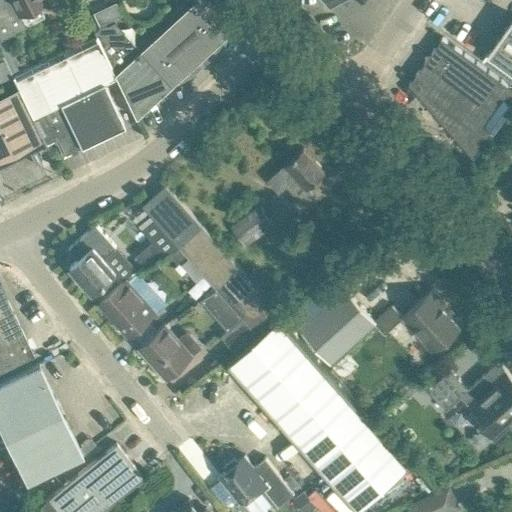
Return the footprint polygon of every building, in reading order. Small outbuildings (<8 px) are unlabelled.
[(5,0),(0,3),(0,36),(0,37),(43,14),(37,4),(44,0),(5,0)] [(212,46),(227,32),(197,0),(190,0),(139,47),(114,19),(93,29),(95,33),(115,74),(135,116),(185,70),(187,70),(189,70),(191,70),(192,69),(193,69),(194,68),(195,67),(195,66),(196,65),(196,64),(196,62),(196,61),(195,60),(202,55),(203,55),(204,55),(206,55),(207,55),(208,55),(209,54),(210,53),(211,52),(212,51),(212,49),(212,47),(212,46)] [(511,18),(489,52),(511,68),(511,18)] [(115,74),(95,33),(12,73),(45,143),(55,138),(63,155),(77,148),(76,145),(80,144),(124,123),(103,80),(115,74)] [(511,103),(511,85),(443,36),(409,82),(474,156),(511,103)] [(0,92),(0,160),(42,140),(16,85),(0,92)] [(268,178),(281,192),(289,185),(303,201),(314,191),(308,185),(325,170),(304,146),(268,178)] [(143,203),(156,218),(144,228),(167,254),(169,251),(171,253),(203,224),(166,182),(143,203)] [(261,200),(232,221),(247,241),(275,220),(261,200)] [(96,222),(69,246),(78,257),(71,264),(94,289),(116,269),(104,256),(116,245),(96,222)] [(203,224),(171,253),(178,261),(188,253),(216,284),(239,264),(203,224)] [(278,307),(239,264),(201,297),(228,327),(221,333),(234,347),(255,328),(278,307)] [(126,277),(100,300),(130,332),(155,310),(126,277)] [(0,282),(0,368),(34,353),(0,282)] [(346,286),(324,306),(317,299),(295,318),(302,326),(301,327),(331,361),(375,321),(376,320),(375,319),(346,286)] [(433,287),(403,314),(404,316),(403,316),(416,331),(420,327),(437,346),(460,325),(443,306),(447,303),(433,287)] [(376,320),(375,321),(385,332),(403,316),(404,316),(403,314),(393,303),(375,319),(376,320)] [(280,316),(229,361),(359,509),(411,463),(280,316)] [(183,334),(179,338),(165,322),(140,344),(167,375),(192,353),(201,344),(190,331),(183,334)] [(451,368),(428,388),(447,408),(462,395),(484,421),(480,424),(494,439),(510,425),(511,426),(511,381),(510,379),(511,377),(511,374),(499,360),(468,387),(451,368)] [(39,361),(0,379),(0,426),(25,480),(83,452),(39,361)] [(117,440),(48,496),(37,505),(45,511),(97,511),(144,475),(117,440)] [(285,477),(266,455),(254,464),(246,453),(238,459),(236,456),(225,464),(227,468),(220,474),(241,501),(247,496),(250,499),(262,490),(276,507),(295,492),(292,488),(299,483),(290,473),(285,477)] [(450,483),(408,504),(412,511),(448,511),(461,506),(450,483)] [(307,511),(317,504),(304,488),(294,497),(306,511),(307,511)] [(201,511),(190,498),(171,511),(201,511)]
